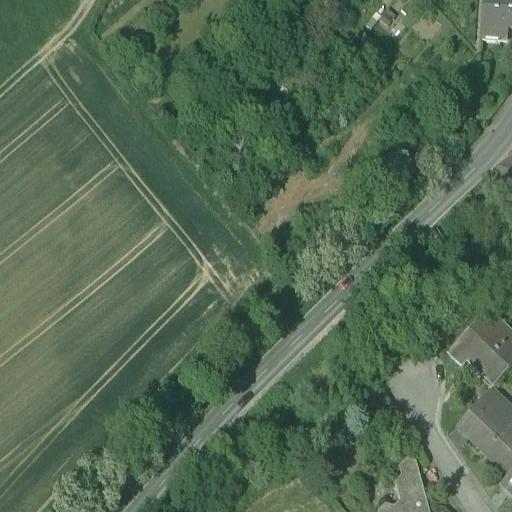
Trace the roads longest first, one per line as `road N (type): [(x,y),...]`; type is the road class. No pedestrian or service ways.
road 1 (tertiary): [(129,511),(511,118)]
road 2 (track): [(274,271),(80,39),(84,0)]
